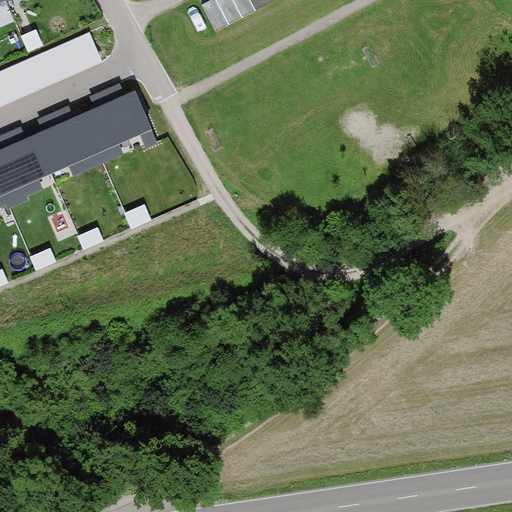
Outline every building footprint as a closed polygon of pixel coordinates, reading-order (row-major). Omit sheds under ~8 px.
[(232,26),(217,0),(212,0),(204,5),(220,33),(232,26)] [(245,19),(234,0),(217,0),(232,26),(245,19)] [(257,13),(250,0),(234,0),(245,19),(257,13)] [(250,0),(257,13),(271,6),(267,0),(250,0)] [(46,43),(40,27),(24,33),(30,49),(46,43)] [(0,105),(101,62),(89,33),(0,71),(0,105)] [(0,190),(149,125),(135,92),(0,150),(0,190)] [(150,221),(143,205),(127,211),(134,227),(150,221)] [(104,241),(97,224),(81,231),(88,247),(104,241)] [(52,245),(30,254),(37,270),(58,261),(52,245)] [(4,266),(0,267),(0,286),(11,282),(4,266)]
